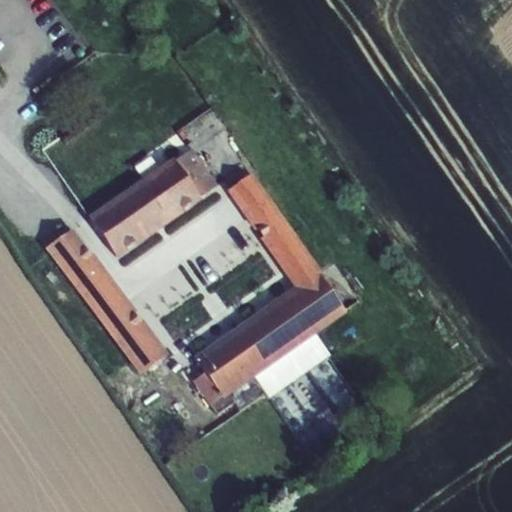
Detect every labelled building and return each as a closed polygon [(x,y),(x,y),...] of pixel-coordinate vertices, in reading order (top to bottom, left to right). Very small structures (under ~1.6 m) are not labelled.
[(175,161),(200,197),(218,185),(192,149),(175,161)] [(173,158),(87,217),(117,259),(202,201),(200,197),(173,158)] [(252,174),(226,191),(293,288),(193,358),(204,374),(220,399),(221,401),(317,335),(347,313),(319,273),(321,272),(252,174)] [(44,249),(140,376),(169,355),(74,229),(44,249)] [(162,313),(151,320),(172,350),(182,343),(162,313)] [(220,399),(209,407),(216,415),(233,403),(238,410),(264,392),(268,398),(331,355),(317,335),(221,401),(220,399)] [(209,407),(220,399),(204,374),(192,381),(209,407)]
